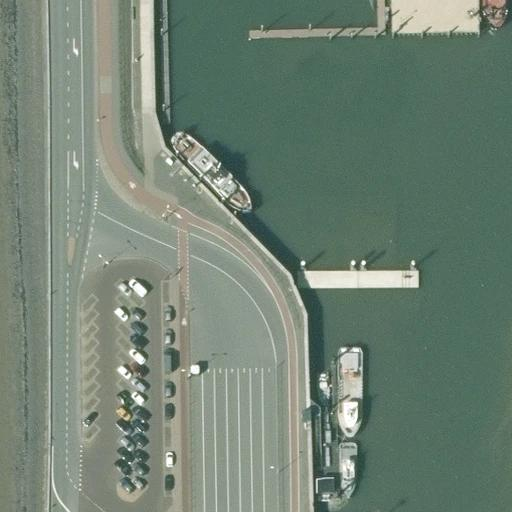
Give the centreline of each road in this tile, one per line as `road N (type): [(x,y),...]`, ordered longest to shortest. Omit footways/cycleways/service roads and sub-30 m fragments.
road 1 (secondary): [(282,511),(279,348),(260,294),(181,237),(67,200)]
road 2 (secondary): [(67,200),(67,234),(134,243),(181,263),(204,287),(219,339),(224,511)]
road 3 (secondary): [(65,37),(67,200)]
